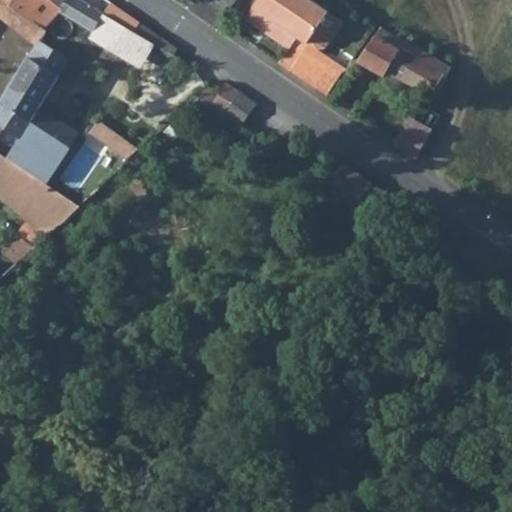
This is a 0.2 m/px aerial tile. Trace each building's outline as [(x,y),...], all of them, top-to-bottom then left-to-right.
[(65,3),(60,0),(5,0),(7,1),(51,30),(64,9),(65,3)] [(109,23),(116,16),(99,7),(87,0),(67,0),(65,3),(64,9),(100,32),(109,23)] [(195,0),(223,18),(237,0),(195,0)] [(331,6),(322,0),(256,0),(248,13),(263,22),(269,15),(290,29),(293,25),(310,36),(311,36),(330,7),(331,6)] [(50,41),(55,33),(51,30),(7,1),(0,12),(0,14),(45,43),(50,41)] [(124,7),(123,5),(116,16),(122,21),(135,29),(140,19),(124,7)] [(330,7),(311,36),(321,43),(328,41),(345,17),(330,7)] [(170,39),(140,19),(135,29),(156,42),(164,47),(170,39)] [(135,29),(122,21),(117,27),(109,23),(100,32),(96,38),(139,66),(156,42),(135,29)] [(456,64),(385,21),(363,53),(390,70),(395,62),(440,91),(456,64)] [(298,35),(285,55),(333,85),(347,64),(298,35)] [(164,47),(178,55),(182,47),(170,39),(164,47)] [(50,41),(45,43),(0,110),(0,121),(26,139),(37,121),(80,59),(50,41)] [(247,90),(231,80),(222,92),(216,101),(232,112),(247,90)] [(210,85),(202,93),(216,101),(222,92),(210,85)] [(419,151),(436,124),(416,112),(399,137),(419,151)] [(0,149),(12,157),(26,139),(0,121),(0,149)] [(51,182),(74,148),(37,121),(26,139),(12,157),(51,182)] [(51,182),(12,157),(0,149),(0,283),(2,281),(0,280),(0,196),(38,226),(16,247),(28,257),(86,203),(51,182)] [(337,175),(364,192),(375,177),(348,158),(337,175)]
